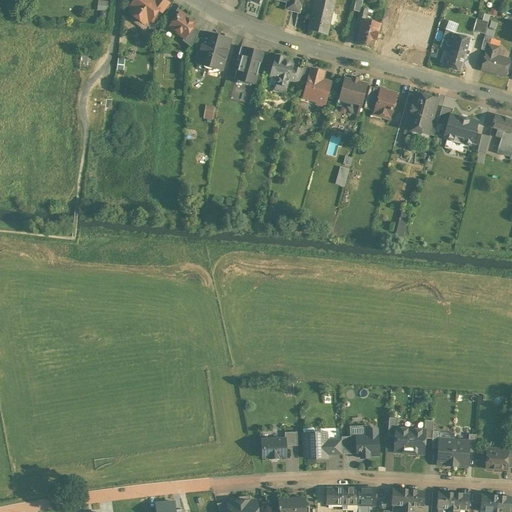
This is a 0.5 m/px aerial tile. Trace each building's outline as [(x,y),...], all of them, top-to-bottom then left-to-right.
[(155,0),(134,0),(130,6),(129,13),(136,18),(144,24),(150,22),(151,23),(154,23),(158,18),(157,15),(156,14),(159,10),(162,13),(168,4),(163,0),(155,0)] [(302,0),(283,0),(288,1),(287,2),(288,3),(289,0),(292,1),(290,11),(299,13),(301,6),(302,0)] [(335,0),(314,0),(313,6),(333,11),(335,0)] [(363,1),(359,0),(356,0),(353,11),(359,12),(361,8),(363,1)] [(333,11),(313,6),(308,30),(327,36),(333,11)] [(361,8),(359,12),(358,18),(365,20),(368,10),(361,8)] [(180,12),(175,20),(174,19),(172,20),(170,23),(170,25),(171,25),(169,27),(184,38),(185,38),(194,26),(195,24),(180,12)] [(365,20),(358,18),(355,27),(359,28),(355,43),(374,48),(381,24),(365,20)] [(485,33),(487,21),(475,19),(473,31),(485,33)] [(194,26),(185,38),(184,38),(182,41),(191,48),(200,31),(194,26)] [(453,33),(446,30),(442,41),(451,45),(454,34),(452,33),(453,33)] [(470,38),(454,34),(451,45),(450,50),(465,55),(470,38)] [(220,37),(215,35),(214,36),(213,37),(206,35),(205,35),(204,36),(202,44),(201,45),(201,46),(200,50),(199,50),(200,51),(197,61),(197,63),(198,63),(199,64),(220,70),(222,69),(222,68),(229,43),(229,41),(228,41),(221,39),(221,38),(221,37),(220,37)] [(491,38),(484,36),(481,50),(486,51),(488,45),(489,45),(491,38)] [(450,50),(451,45),(442,41),(440,48),(450,50)] [(489,45),(488,45),(486,51),(481,70),(504,76),(509,60),(496,56),(499,48),(489,45)] [(263,53),(244,48),(240,61),(235,79),(254,84),(263,53)] [(448,57),(445,68),(448,69),(457,71),(461,72),(465,55),(450,50),(448,57)] [(283,57),(278,55),(278,56),(276,56),(270,77),(277,79),(276,84),(286,87),(288,80),(292,67),(290,67),(290,64),(289,62),(284,60),(284,58),(283,58),(283,57)] [(448,57),(441,55),(438,66),(445,68),(448,57)] [(294,64),(291,59),(284,57),(284,58),(284,60),(289,62),(290,64),(290,67),(292,67),(293,68),(294,64)] [(293,68),(292,67),(288,80),(299,83),(300,79),(303,70),(293,68)] [(311,69),(303,67),(303,70),(300,79),(308,81),(311,69)] [(303,98),(316,102),(318,105),(321,106),(325,104),(330,83),(322,80),(324,73),(311,69),(308,81),(303,98)] [(352,81),(344,78),(338,99),(343,101),(345,105),(350,113),(359,116),(361,108),(365,91),(367,85),(358,82),(352,81)] [(286,87),(276,84),(274,90),(285,93),(286,87)] [(385,89),(382,88),(380,89),(380,90),(379,95),(374,111),(373,115),(374,115),(389,119),(392,108),(395,107),(396,104),(394,101),(396,94),(386,91),(385,89)] [(371,93),(365,91),(361,108),(367,109),(371,93)] [(371,93),(367,109),(374,111),(379,95),(371,93)] [(414,94),(405,128),(428,135),(432,119),(438,100),(414,94)] [(318,105),(316,102),(303,98),(301,97),(300,101),(317,106),(318,105)] [(213,118),(214,106),(205,105),(204,117),(213,118)] [(453,109),(442,106),(438,121),(437,124),(443,125),(442,130),(446,131),(451,115),(453,109)] [(446,131),(445,137),(446,140),(468,146),(470,145),(473,136),(474,136),(476,129),(475,129),(477,122),(468,120),(467,118),(461,117),(459,117),(451,115),(446,131)] [(511,120),(495,115),(491,127),(498,129),(503,130),(501,139),(498,148),(511,152),(511,150),(511,120)] [(438,121),(432,119),(428,135),(434,136),(437,124),(438,121)] [(495,137),(501,139),(503,130),(498,129),(495,137)] [(489,136),(482,135),(477,152),(485,154),(489,136)] [(510,157),(511,152),(498,148),(496,153),(510,157)] [(351,165),(352,157),(344,156),(342,163),(351,165)] [(339,166),(335,184),(345,186),(349,169),(339,166)] [(397,419),(389,418),(388,436),(395,436),(396,428),(397,419)] [(433,421),(425,420),(424,430),(425,430),(424,438),(432,439),(432,431),(433,421)] [(396,428),(395,436),(394,452),(409,453),(410,429),(396,428)] [(314,429),(303,429),(303,437),(304,458),(305,458),(305,457),(326,456),(326,457),(327,457),(327,454),(326,441),(326,433),(314,433),(314,429)] [(377,429),(367,429),(367,435),(356,436),(357,454),(357,457),(361,457),(361,458),(369,458),(369,456),(378,456),(377,429)] [(424,430),(410,429),(409,453),(423,454),(424,438),(425,430),(424,430)] [(440,431),(432,431),(432,439),(431,449),(438,449),(439,439),(440,431)] [(297,432),(285,433),(285,439),(285,446),(297,446),(297,432)] [(476,435),(469,434),(468,441),(469,441),(468,452),(475,453),(476,435)] [(285,439),(262,440),(263,457),(270,457),(270,459),(278,459),(278,457),(286,456),(285,446),(285,439)] [(356,439),(341,440),(342,455),(357,454),(356,439)] [(439,439),(438,449),(437,465),(438,465),(452,466),(454,440),(439,439)] [(340,441),(326,441),(327,454),(341,454),(341,455),(342,455),(341,440),(340,440),(340,441)] [(468,441),(454,440),(452,466),(467,467),(468,452),(469,441),(468,441)] [(503,449),(487,448),(486,468),(492,469),(494,471),(502,471),(504,469),(508,470),(508,468),(509,452),(503,451),(503,449)] [(342,488),(326,488),(326,505),(342,505),(342,488)] [(358,488),(342,488),(342,505),(358,505),(358,488)] [(375,488),(358,488),(358,505),(374,505),(375,488)] [(408,490),(392,489),(391,505),(400,506),(400,511),(407,511),(409,490),(408,490)] [(425,491),(409,490),(407,511),(414,511),(414,506),(424,507),(425,491)] [(452,511),(454,493),(438,492),(437,508),(439,508),(446,509),(445,511),(452,511)] [(470,494),(454,493),(452,511),(459,511),(460,510),(469,510),(470,494)] [(496,511),(498,496),(482,495),(480,511),(489,511),(496,511)] [(511,511),(511,496),(498,496),(496,511),(511,511)] [(306,498),(278,499),(279,509),(277,509),(275,511),(274,511),(306,511),(306,500),(306,498)] [(249,501),(231,503),(231,502),(230,502),(230,503),(228,503),(228,511),(257,511),(256,500),(249,501),(248,501),(249,501)] [(174,502),(156,504),(156,511),(175,511),(175,510),(174,502)] [(228,511),(228,503),(217,504),(219,511),(228,511)]
